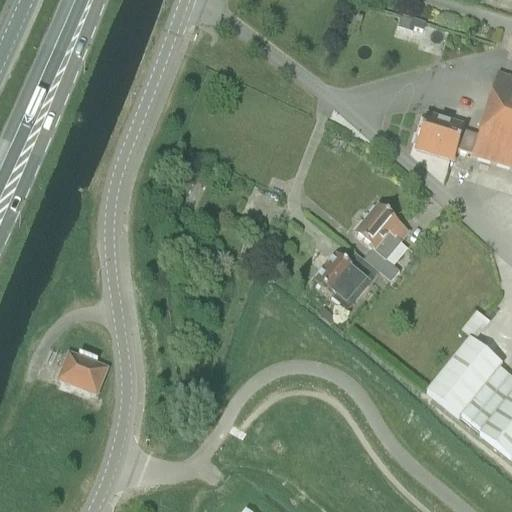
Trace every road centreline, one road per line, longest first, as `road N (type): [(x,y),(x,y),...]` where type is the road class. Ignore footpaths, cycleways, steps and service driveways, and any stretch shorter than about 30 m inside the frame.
road 1 (unclassified): [(92,511),(109,472),(125,382),(107,253),(110,190),(183,0)]
road 2 (unknown): [(210,0),(486,234),(511,291)]
road 3 (unknown): [(218,436),(232,439),(267,401),(306,391),(347,416),(386,475),(430,511)]
road 4 (primary): [(89,0),(0,211)]
